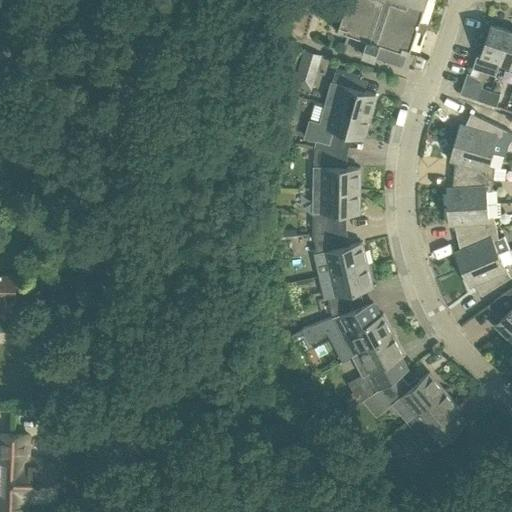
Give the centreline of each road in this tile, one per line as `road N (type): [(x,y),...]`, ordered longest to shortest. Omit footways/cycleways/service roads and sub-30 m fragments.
road 1 (residential): [(511,400),(441,325),(408,226),(413,129),(458,0)]
road 2 (unclassified): [(106,434),(119,125)]
road 3 (residential): [(106,434),(384,511)]
road 4 (unclassified): [(119,125),(0,62)]
road 5 (residential): [(119,125),(143,0)]
